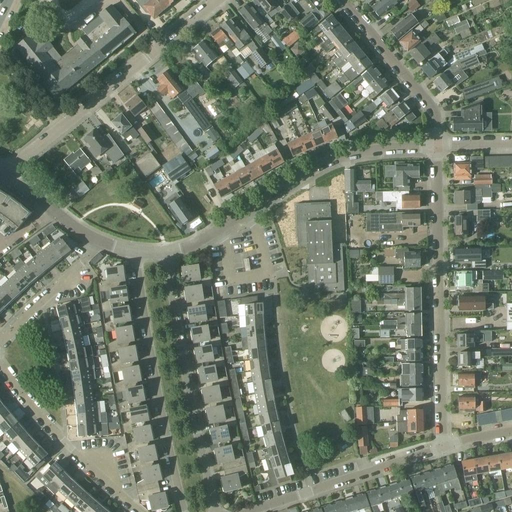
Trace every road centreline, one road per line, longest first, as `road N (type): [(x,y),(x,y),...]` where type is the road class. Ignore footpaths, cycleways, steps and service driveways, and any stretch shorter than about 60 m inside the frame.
road 1 (residential): [(442,447),(434,144)]
road 2 (residential): [(165,252),(195,245),(330,160),(434,144)]
road 3 (residential): [(11,173),(214,0)]
road 4 (residential): [(135,251),(184,511)]
road 5 (residential): [(213,511),(165,252)]
road 6 (residential): [(141,511),(66,444),(0,365)]
road 7 (residential): [(249,511),(442,447)]
road 8 (residential): [(434,144),(434,112),(346,0)]
road 9 (residential): [(0,345),(95,242)]
